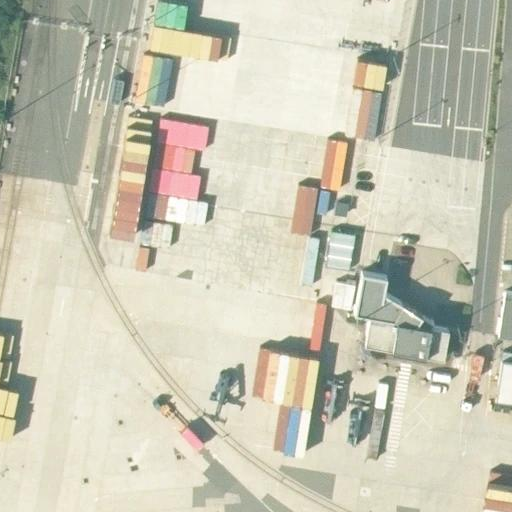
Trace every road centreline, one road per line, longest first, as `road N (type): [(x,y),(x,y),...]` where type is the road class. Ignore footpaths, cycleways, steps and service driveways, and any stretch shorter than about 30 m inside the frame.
road 1 (unknown): [(102,113),(396,170),(511,215)]
road 2 (unclassified): [(486,323),(511,117)]
